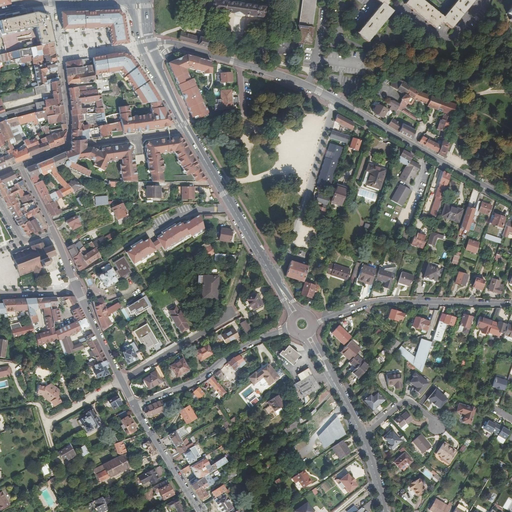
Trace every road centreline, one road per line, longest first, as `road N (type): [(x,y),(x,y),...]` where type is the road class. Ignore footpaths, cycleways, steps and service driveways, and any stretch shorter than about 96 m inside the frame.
road 1 (residential): [(312,323),(388,301),(511,305)]
road 2 (residential): [(337,99),(511,201)]
road 3 (residential): [(275,281),(337,99)]
road 4 (residential): [(134,405),(197,380),(261,337),(292,329)]
road 5 (tertiary): [(187,130),(275,281)]
road 6 (residential): [(182,47),(337,99)]
road 7 (residential): [(67,146),(53,1)]
road 8 (tertiary): [(134,0),(143,57),(184,124)]
road 9 (residential): [(228,315),(121,381)]
road 10 (residential): [(201,511),(134,405)]
